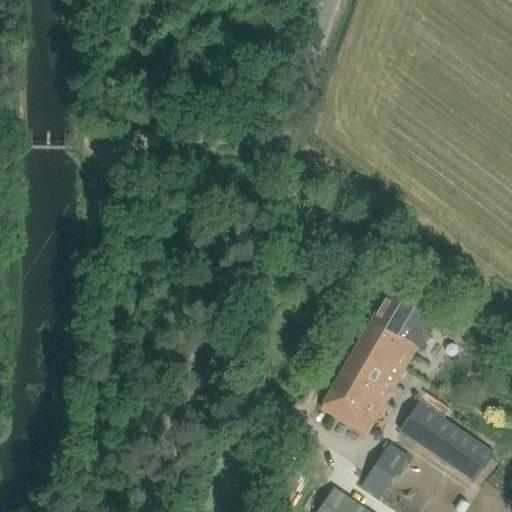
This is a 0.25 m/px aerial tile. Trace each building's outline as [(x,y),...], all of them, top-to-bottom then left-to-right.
[(428,328),(436,313),(419,302),(402,292),(400,295),(390,289),(322,408),(367,433),(418,345),(423,348),(433,331),(428,328)] [(444,332),(467,345),(480,322),(457,309),(444,332)] [(445,417),(449,410),(424,394),(399,430),(474,482),(494,451),(445,417)] [(390,443),(363,483),(380,494),(407,454),(390,443)] [(318,511),(367,511),(334,489),(318,511)]
